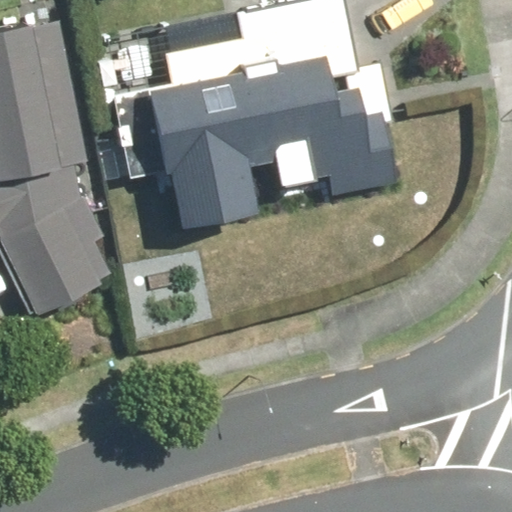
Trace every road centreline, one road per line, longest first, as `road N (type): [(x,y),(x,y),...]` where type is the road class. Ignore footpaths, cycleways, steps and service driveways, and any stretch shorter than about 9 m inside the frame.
road 1 (residential): [(8,511),(511,332)]
road 2 (residential): [(511,501),(419,498),(362,511)]
